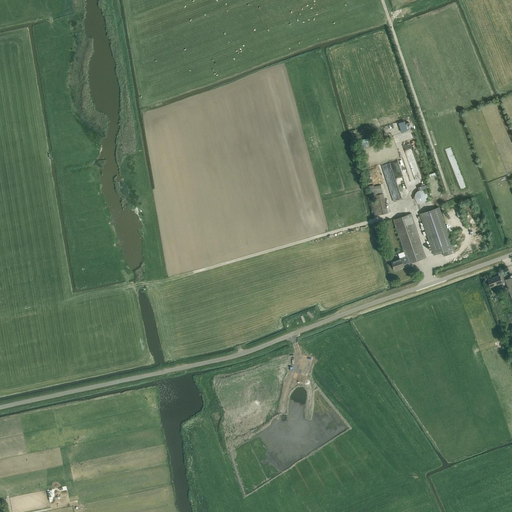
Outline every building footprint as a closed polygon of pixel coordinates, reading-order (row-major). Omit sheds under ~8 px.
[(365,139),(360,140),(362,144),(360,144),(362,149),(370,146),(370,144),(374,142),(372,137),(366,139),(365,139)] [(374,185),(368,186),(369,194),(373,193),(374,201),(371,201),(374,216),(383,214),(388,213),(381,185),(374,186),(374,185)] [(429,196),(430,194),(429,193),(429,192),(428,190),(428,189),(427,188),(425,188),(423,187),(421,187),(420,187),(419,188),(418,189),(417,190),(416,191),(415,193),(415,194),(415,195),(416,197),(416,198),(417,199),(418,200),(420,201),(421,201),(422,201),(424,201),(425,201),(426,200),(427,199),(428,198),(429,197),(429,196)] [(439,207),(420,214),(434,255),(443,252),(444,256),(455,252),(439,207)] [(408,264),(426,258),(411,214),(393,220),(406,256),(399,258),(400,259),(392,262),(395,270),(404,267),(403,265),(408,263),(408,264)] [(491,287),(502,283),(505,282),(502,275),(500,276),(499,276),(488,280),(491,287)]
